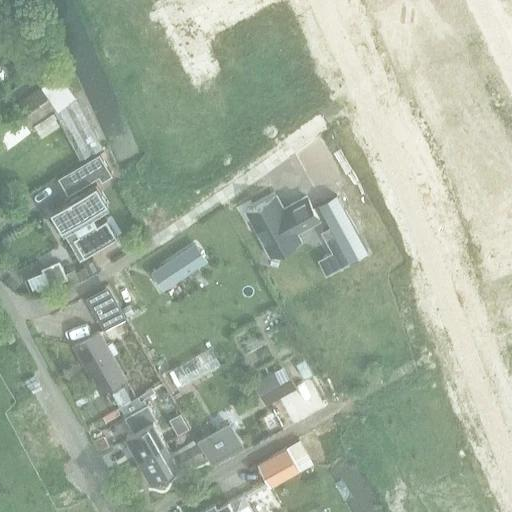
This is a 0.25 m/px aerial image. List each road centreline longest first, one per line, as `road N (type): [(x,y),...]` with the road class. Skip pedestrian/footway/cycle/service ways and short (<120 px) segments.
road 1 (residential): [(511,494),(408,187),(315,0)]
road 2 (unclassified): [(122,511),(0,291)]
road 3 (residential): [(238,131),(178,14),(198,0)]
